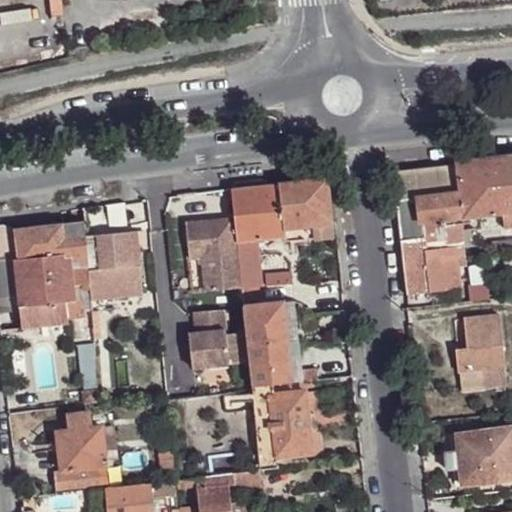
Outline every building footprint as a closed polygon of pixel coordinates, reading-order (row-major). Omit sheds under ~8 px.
[(511,157),(455,164),(462,218),(502,214),(511,212),(511,157)] [(407,295),(460,288),(457,267),(456,256),(465,254),(464,247),(464,245),(462,245),(461,232),(464,231),(464,230),(462,218),(455,164),(414,169),(417,199),(396,201),(407,295)] [(414,169),(393,171),(396,201),(417,199),(414,169)] [(280,184),(233,187),(236,216),(238,239),(238,242),(259,240),(285,237),(286,242),(335,236),(333,220),(327,178),(280,182),(280,184)] [(511,212),(502,214),(505,229),(511,227),(511,212)] [(203,255),(206,289),(243,285),(241,267),(239,251),(238,239),(236,216),(188,221),(191,256),(203,255)] [(86,222),(19,229),(21,251),(14,252),(20,309),(22,325),(69,320),(69,317),(86,316),(84,298),(79,299),(77,284),(85,283),(85,288),(91,288),(92,298),(87,235),(86,222)] [(474,228),(464,230),(464,231),(461,232),(462,245),(464,245),(464,247),(477,245),(474,228)] [(138,230),(87,235),(92,298),(143,295),(140,249),(138,230)] [(145,230),(138,230),(140,249),(147,248),(145,230)] [(259,240),(238,242),(239,251),(241,267),(243,285),(245,306),(283,301),(282,285),(255,287),(252,253),(260,253),(259,240)] [(511,241),(492,244),(493,254),(511,251),(511,241)] [(14,252),(6,253),(12,310),(20,309),(14,252)] [(465,254),(456,256),(457,267),(466,266),(465,257),(465,254)] [(203,255),(191,256),(194,289),(206,289),(203,255)] [(295,300),(284,301),(292,382),(303,381),(301,356),(295,300)] [(283,301),(245,306),(247,329),(250,360),(253,386),(273,383),(292,382),(284,301),(283,301)] [(194,311),(196,331),(197,340),(190,341),(192,367),(250,360),(247,329),(227,332),(224,308),(194,311)] [(100,310),(92,310),(94,329),(94,334),(94,339),(103,338),(102,319),(100,319),(100,310)] [(499,315),(467,319),(470,349),(458,350),(462,388),(484,386),(483,369),(505,367),(499,315)] [(94,334),(86,335),(86,344),(95,343),(94,339),(94,334)] [(86,344),(78,345),(82,389),(98,388),(95,343),(86,344)] [(316,354),(301,356),(303,381),(319,379),(316,354)] [(273,383),(253,386),(261,470),(278,468),(276,457),(302,454),(315,452),(311,428),(309,414),(306,390),(274,393),(273,383)] [(86,405),(68,407),(71,430),(58,432),(59,440),(50,441),(52,453),(61,451),(63,470),(54,472),(56,493),(107,488),(108,488),(103,426),(92,427),(90,411),(87,411),(86,405)] [(316,413),(309,414),(311,428),(319,427),(316,413)] [(511,427),(458,434),(459,451),(446,452),(448,470),(461,469),(462,485),(511,479),(511,427)] [(172,451),(159,452),(161,471),(174,470),(172,451)] [(302,454),(276,457),(278,468),(303,464),(302,454)] [(196,478),(177,480),(178,488),(197,485),(199,511),(231,511),(231,505),(229,487),(235,486),(235,491),(263,488),(261,470),(196,478)] [(178,511),(175,480),(165,481),(167,511),(178,511)] [(108,488),(107,488),(109,511),(153,511),(150,483),(108,488)]
